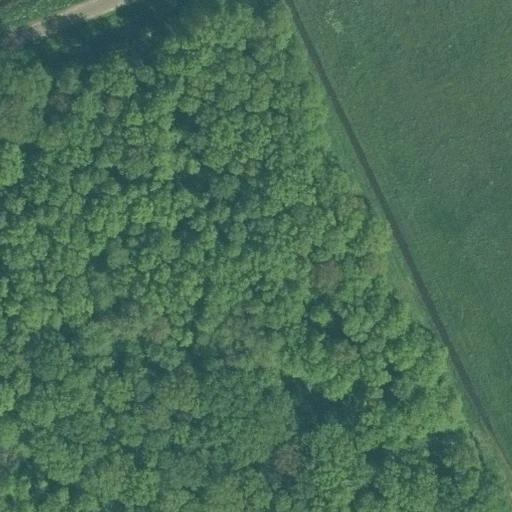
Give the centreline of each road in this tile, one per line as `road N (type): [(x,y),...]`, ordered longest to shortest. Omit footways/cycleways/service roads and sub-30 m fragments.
road 1 (track): [(267,0),(508,511)]
road 2 (unclassified): [(0,47),(115,0)]
